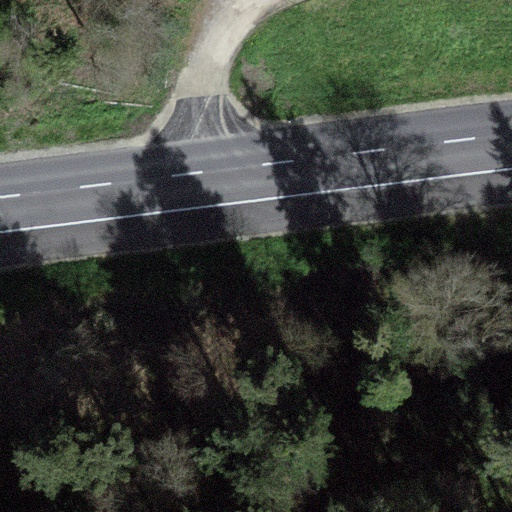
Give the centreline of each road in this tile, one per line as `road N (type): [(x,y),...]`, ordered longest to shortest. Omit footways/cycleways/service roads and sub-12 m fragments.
road 1 (secondary): [(511,134),(0,196)]
road 2 (track): [(204,171),(205,87),(216,41),(246,0)]
